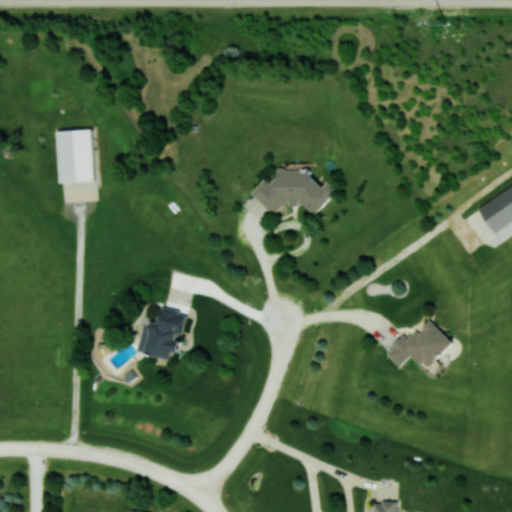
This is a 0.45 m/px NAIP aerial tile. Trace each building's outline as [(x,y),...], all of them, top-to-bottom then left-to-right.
[(59,130),(61,181),(96,180),(94,129),(59,130)] [(315,214),(339,191),(329,180),(324,186),(302,164),(292,175),(284,167),(269,181),(266,178),(252,192),(274,214),(288,200),(296,208),(302,201),(315,214)] [(503,241),(511,234),(511,185),(480,207),(503,241)] [(173,358),(174,351),(180,352),(182,340),(181,340),(187,312),(163,307),(159,326),(145,323),(139,350),(173,358)] [(401,365),(412,355),(425,368),(453,341),(431,318),(410,339),(406,334),(387,352),(401,365)] [(400,511),(401,501),(373,501),(373,511),(400,511)]
